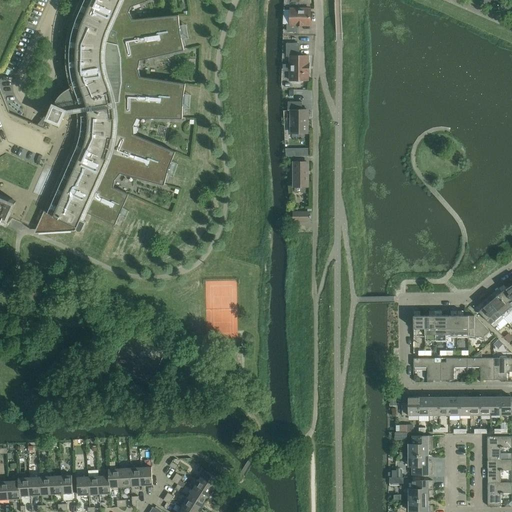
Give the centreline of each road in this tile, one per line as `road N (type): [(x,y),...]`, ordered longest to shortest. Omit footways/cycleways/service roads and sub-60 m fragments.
road 1 (residential): [(511,389),(404,390),(404,299),(466,299),(511,266)]
road 2 (residential): [(315,307),(318,0)]
road 3 (residential): [(453,511),(452,439),(480,440),(480,511)]
road 4 (residential): [(58,11),(23,86),(32,101),(50,99),(56,69)]
